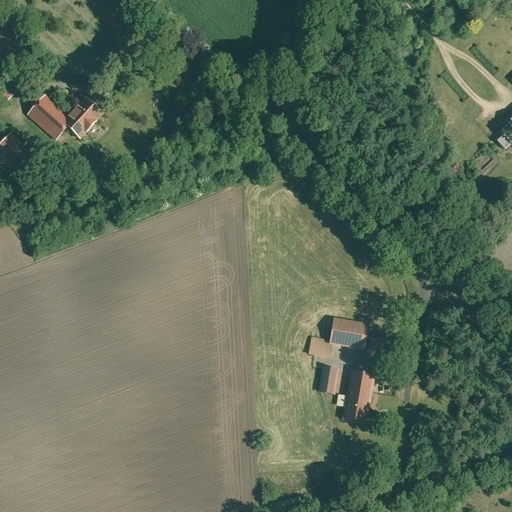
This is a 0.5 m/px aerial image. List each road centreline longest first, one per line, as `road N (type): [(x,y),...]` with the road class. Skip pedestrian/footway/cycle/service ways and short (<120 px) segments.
road 1 (unknown): [(16,190),(100,112),(137,142),(145,138),(194,54)]
road 2 (unclassified): [(511,357),(320,179)]
road 3 (unclassified): [(320,179),(139,0)]
road 4 (unclassified): [(320,179),(300,145),(305,0)]
road 5 (track): [(511,455),(389,495)]
